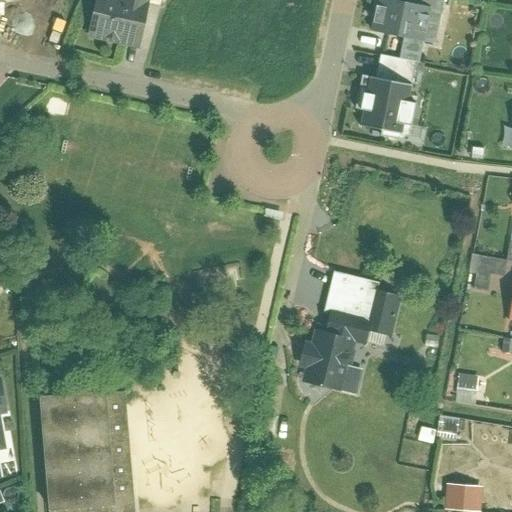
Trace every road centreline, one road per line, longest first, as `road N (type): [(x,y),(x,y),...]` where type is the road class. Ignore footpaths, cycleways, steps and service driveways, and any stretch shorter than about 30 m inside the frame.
road 1 (residential): [(0,50),(43,69),(281,118)]
road 2 (residential): [(300,126),(312,146),(309,169),(292,185),(269,188),(250,175),(242,153),(250,131),(281,118)]
road 3 (residential): [(350,0),(329,88),(300,126)]
